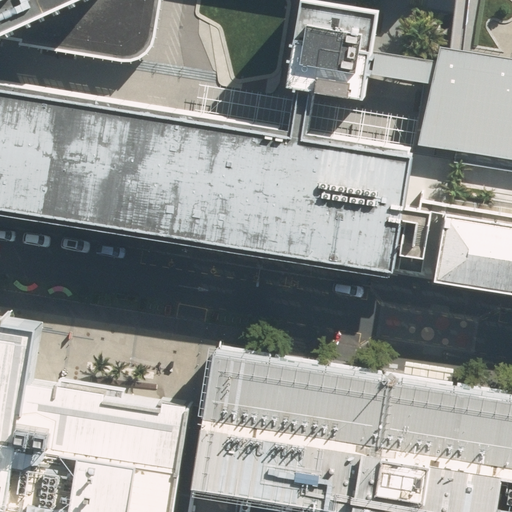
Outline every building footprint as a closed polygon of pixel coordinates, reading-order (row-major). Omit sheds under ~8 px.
[(0,0),(0,37),(125,60),(136,59),(146,52),(152,44),(156,35),(161,0),(0,0)] [(0,202),(388,266),(408,145),(315,130),(322,90),(370,98),(375,72),(378,50),(385,8),(357,4),(335,0),(301,0),(291,83),(301,84),(299,93),(294,125),(0,77),(0,202)] [(511,58),(442,47),(440,60),(436,82),(424,145),(456,150),(511,157),(511,58)] [(429,58),(378,50),(375,72),(436,82),(440,60),(429,58)] [(511,217),(445,207),(434,276),(511,288),(511,217)] [(0,314),(0,511),(179,511),(197,397),(38,371),(46,321),(0,314)] [(511,511),(511,390),(221,350),(213,399),(194,511),(511,511)]
